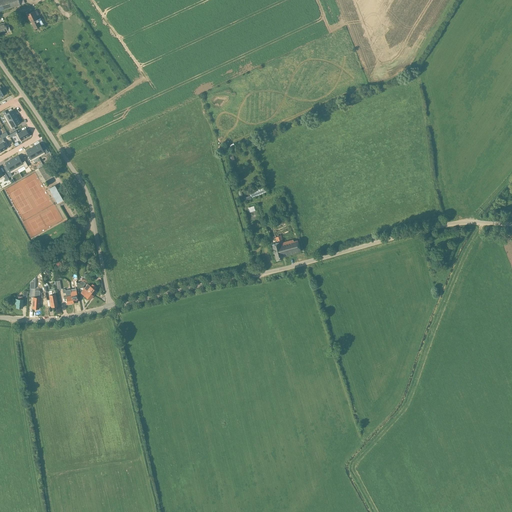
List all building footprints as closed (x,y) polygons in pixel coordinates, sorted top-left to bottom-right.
[(0,0),(0,11),(20,5),(20,4),(18,0),(0,0)] [(33,11),(27,14),(34,29),(41,26),(41,25),(43,24),(40,19),(38,20),(36,17),(38,15),(36,11),(34,12),(33,11)] [(6,108),(0,111),(0,116),(3,115),(7,122),(17,116),(13,109),(8,112),(6,108)] [(17,116),(7,122),(11,129),(12,128),(14,130),(16,129),(14,127),(21,123),(17,116)] [(16,131),(9,135),(10,138),(16,135),(20,141),(21,140),(30,136),(26,129),(18,133),(16,131)] [(0,143),(0,152),(7,149),(9,148),(3,138),(1,139),(2,142),(0,143)] [(40,143),(33,147),(39,157),(45,153),(44,152),(47,150),(46,148),(43,150),(40,143)] [(33,147),(26,151),(30,157),(27,159),(28,161),(31,160),(32,161),(39,157),(33,147)] [(18,155),(12,159),(18,169),(24,166),(25,168),(28,166),(25,160),(22,162),(18,155)] [(12,159),(5,163),(6,165),(9,169),(6,171),(9,177),(12,175),(11,173),(18,169),(12,159)] [(0,169),(0,179),(4,177),(6,181),(9,179),(7,175),(6,173),(3,175),(0,169)] [(58,203),(63,200),(55,185),(49,188),(58,203)] [(264,185),(249,191),(250,196),(242,198),(243,201),(251,199),(251,198),(266,192),(264,185)] [(277,243),(272,244),(276,260),(283,258),(282,256),(300,250),(298,240),(293,241),(293,239),(284,242),(281,235),(275,237),(277,243)] [(97,287),(93,284),(91,286),(88,284),(84,288),(94,295),(97,291),(95,290),(97,287)] [(49,291),(48,285),(44,286),(45,286),(45,288),(46,292),(49,291),(49,295),(51,306),(58,305),(55,289),(51,290),(52,291),(49,291)] [(90,300),(94,295),(84,288),(81,293),(90,300)] [(65,289),(63,289),(63,293),(66,292),(66,296),(64,296),(65,301),(67,300),(68,304),(73,303),(71,291),(70,289),(65,290),(65,289)]
